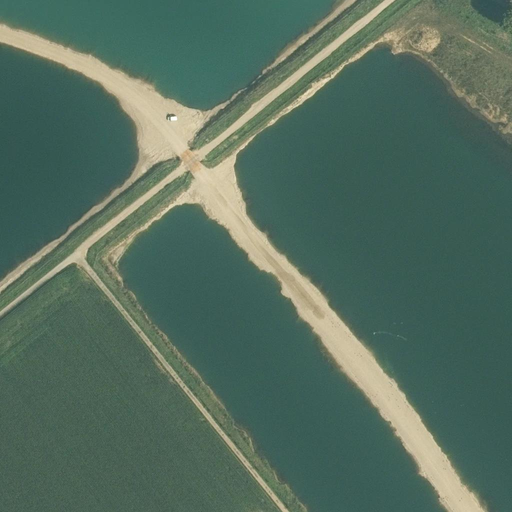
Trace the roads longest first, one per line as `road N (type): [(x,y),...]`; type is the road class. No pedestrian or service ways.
road 1 (track): [(471,511),(132,95),(0,31)]
road 2 (track): [(0,317),(391,0)]
road 3 (track): [(76,256),(288,511)]
